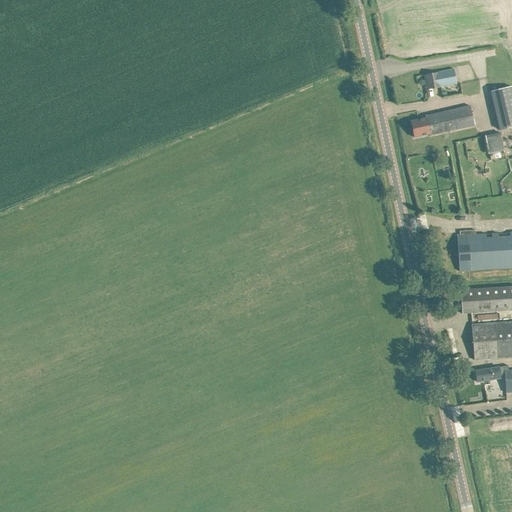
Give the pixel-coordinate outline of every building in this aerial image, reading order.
[(457,84),(454,69),(439,73),(442,86),(457,84)] [(511,89),(511,86),(490,91),(500,130),(511,127),(511,89)] [(470,106),(435,114),(426,116),(426,118),(430,136),(439,134),(474,125),(470,106)] [(414,138),(429,134),(426,118),(411,121),(414,138)] [(504,133),(488,135),(489,153),(505,151),(504,133)] [(460,235),(457,236),(459,271),(469,271),(511,267),(511,231),(476,234),(476,230),(460,231),(460,235)] [(511,286),(460,290),(462,314),(511,310),(511,286)] [(511,321),(471,325),(474,360),(511,357),(511,321)] [(511,370),(508,371),(508,366),(475,371),(477,382),(505,377),(506,393),(511,392),(511,370)]
